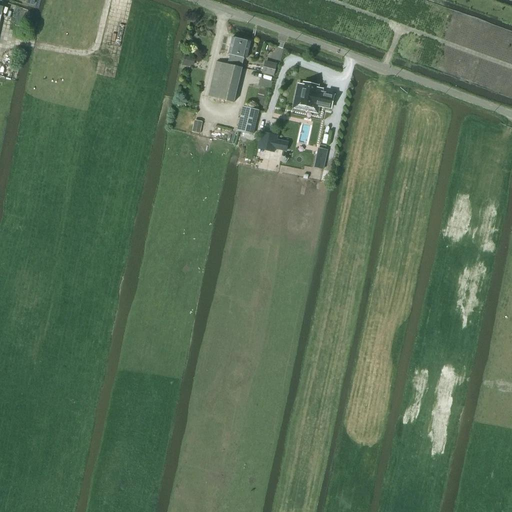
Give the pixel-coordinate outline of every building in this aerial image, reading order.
[(236,67),(238,57),(237,57),(241,41),(232,38),(228,55),(231,55),(228,65),(217,62),(208,97),(233,103),(242,68),(241,68),(236,67)] [(246,59),(250,43),(241,41),(237,57),(238,57),(236,67),(241,68),(244,58),(246,59)] [(193,66),(195,59),(184,56),(182,66),(190,68),(191,65),(193,66)] [(274,76),(276,67),(264,64),(262,73),(274,76)] [(298,86),(292,108),(307,112),(308,107),(318,109),(318,107),(330,110),(333,96),(322,93),(322,92),(317,91),(318,87),(303,83),(302,87),(298,86)] [(253,135),(258,111),(243,107),(237,131),(253,135)] [(199,134),(202,122),(194,120),(192,132),(199,134)] [(275,160),(279,148),(271,145),(267,157),(275,160)] [(323,170),(327,150),(321,149),(317,169),(323,170)]
